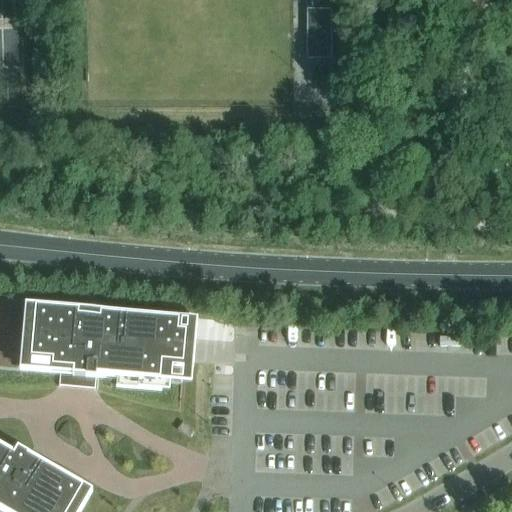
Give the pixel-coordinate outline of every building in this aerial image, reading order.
[(330,60),(330,12),(307,12),(307,61),(330,60)] [(0,371),(95,380),(181,387),(187,317),(0,301),(0,371)] [(182,424),(177,431),(188,439),(193,431),(182,424)] [(128,447),(110,471),(129,486),(148,463),(128,447)] [(0,448),(0,511),(69,511),(82,489),(37,463),(38,463),(17,451),(13,456),(0,448)]
